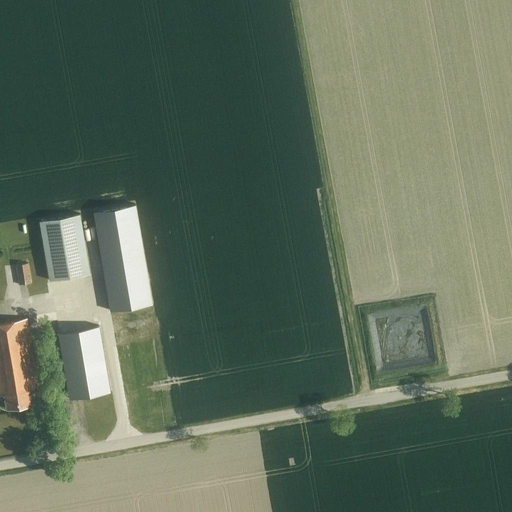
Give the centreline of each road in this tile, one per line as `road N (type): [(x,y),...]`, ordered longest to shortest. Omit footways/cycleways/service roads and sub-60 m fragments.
road 1 (unclassified): [(0,466),(511,375)]
road 2 (track): [(368,401),(296,0)]
